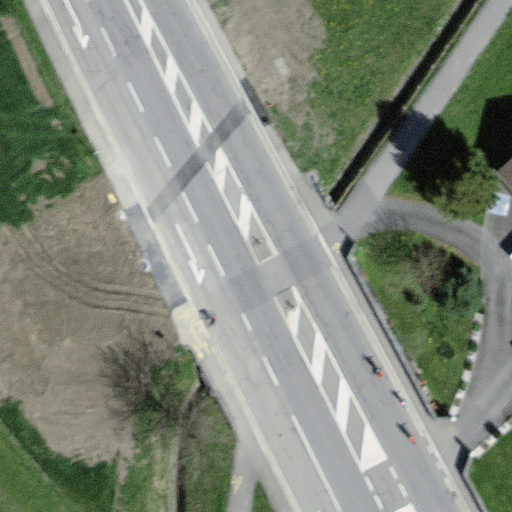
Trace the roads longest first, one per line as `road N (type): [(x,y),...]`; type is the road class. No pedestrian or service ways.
road 1 (secondary): [(431,511),(157,0)]
road 2 (secondary): [(107,0),(212,239),(353,511)]
